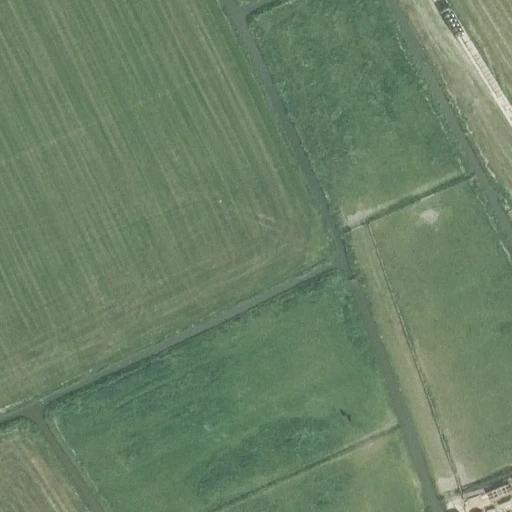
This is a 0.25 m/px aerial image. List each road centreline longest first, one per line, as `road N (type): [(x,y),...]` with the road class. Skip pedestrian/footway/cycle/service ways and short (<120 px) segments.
road 1 (track): [(451,501),(357,226)]
road 2 (track): [(440,0),(511,116)]
